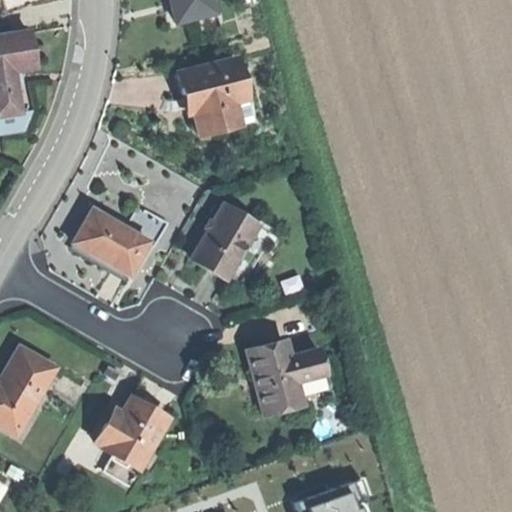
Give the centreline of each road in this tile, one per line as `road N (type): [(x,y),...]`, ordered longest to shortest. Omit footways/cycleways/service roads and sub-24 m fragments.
road 1 (residential): [(96,0),(96,53),(73,128),(0,262)]
road 2 (residential): [(0,272),(118,336),(174,337)]
